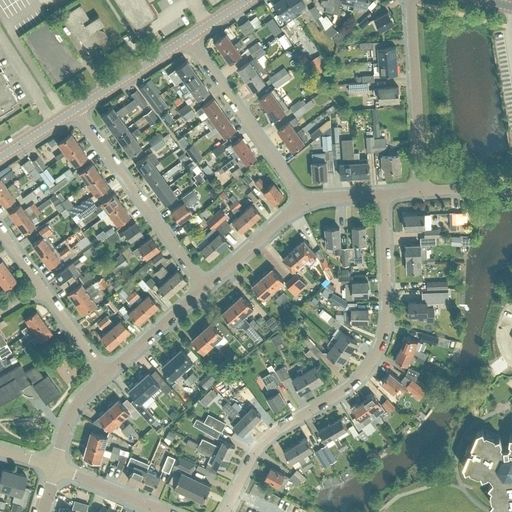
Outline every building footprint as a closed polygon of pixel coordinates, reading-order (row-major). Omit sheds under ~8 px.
[(115,0),(133,28),(156,13),(149,2),(151,0),(115,0)] [(287,0),(277,0),(274,3),(286,22),(297,15),(287,0)] [(303,0),(287,0),(297,15),(301,12),(299,8),(306,4),(303,0)] [(321,0),(320,5),(326,6),(323,18),(329,20),(331,12),(332,12),(335,1),(331,0),(321,0)] [(347,7),(353,8),(355,0),(341,0),(349,2),(347,7)] [(368,0),(355,0),(353,8),(358,10),(359,4),(367,6),(368,0)] [(340,2),(335,1),(332,12),(338,14),(340,2)] [(79,4),(62,15),(75,35),(77,34),(87,50),(93,46),(92,44),(94,43),(99,44),(104,41),(105,36),(102,31),(97,30),(95,28),(103,23),(98,15),(90,20),(79,4)] [(321,15),(315,5),(309,9),(315,18),(321,15)] [(374,18),(380,29),(394,22),(388,11),(374,18)] [(245,36),(256,29),(262,23),(257,15),(250,20),(248,18),(238,25),(245,36)] [(366,16),(358,23),(362,28),(370,21),(366,16)] [(282,26),(288,36),(294,33),(287,23),(282,26)] [(331,36),(333,38),(337,43),(346,35),(341,30),(339,32),(337,30),(331,36)] [(215,41),(223,52),(238,40),(234,43),(226,33),(215,41)] [(291,43),(285,33),(278,37),(285,48),(291,43)] [(239,40),(238,40),(223,52),(230,62),(241,54),(237,48),(242,45),(239,40)] [(248,48),(251,53),(261,46),(257,41),(248,48)] [(238,69),(246,79),(263,66),(257,58),(266,52),(261,46),(251,53),(254,57),(238,69)] [(373,56),(374,61),(397,59),(396,46),(378,47),(379,55),(373,56)] [(274,49),(268,53),(274,61),(280,57),(274,49)] [(398,72),(397,59),(374,61),(374,74),(398,72)] [(170,71),(177,81),(193,70),(186,60),(170,71)] [(267,71),(263,66),(246,79),(253,90),(265,82),(260,75),(267,71)] [(269,77),(272,82),(282,75),(288,70),(285,66),(269,77)] [(8,81),(0,67),(0,111),(13,104),(11,102),(17,99),(7,82),(8,81)] [(185,83),(188,88),(200,80),(193,70),(177,81),(172,85),(175,90),(185,83)] [(272,82),(275,86),(276,88),(286,80),(289,78),(286,73),(282,76),(282,75),(272,82)] [(188,88),(189,89),(181,94),(184,99),(189,96),(192,100),(195,98),(196,99),(207,90),(200,80),(188,88)] [(349,90),(360,89),(367,88),(367,81),(363,82),(349,82),(349,90)] [(138,88),(149,102),(157,96),(146,82),(138,88)] [(379,88),(373,88),(374,93),(379,93),(379,100),(399,99),(398,86),(379,87),(379,88)] [(259,98),(267,108),(281,97),(274,87),(259,98)] [(130,94),(137,103),(143,98),(136,89),(130,94)] [(149,102),(152,107),(156,112),(164,106),(157,96),(149,102)] [(179,96),(173,101),(176,105),(182,101),(179,96)] [(203,119),(203,120),(220,108),(213,97),(195,110),(198,115),(204,110),(208,115),(203,119)] [(289,108),(285,103),(281,97),(267,108),(274,119),(289,108)] [(147,103),(143,98),(137,103),(141,108),(147,103)] [(311,98),(303,104),(306,109),(314,103),(311,98)] [(290,106),(293,111),(303,104),(299,99),(290,106)] [(177,110),(181,115),(190,108),(187,103),(177,110)] [(335,103),(326,109),(330,115),(339,109),(335,103)] [(100,115),(107,125),(119,116),(128,110),(124,104),(115,111),(112,107),(100,115)] [(307,110),(306,109),(303,104),(293,111),(297,117),(307,110)] [(194,113),(190,108),(181,115),(184,120),(194,113)] [(206,133),(211,129),(227,117),(220,108),(203,120),(210,130),(206,133)] [(150,109),(142,115),(150,125),(157,119),(154,115),(150,109)] [(159,116),(165,124),(173,119),(167,111),(159,116)] [(107,125),(115,135),(126,127),(119,116),(107,125)] [(234,128),(227,117),(211,129),(206,133),(209,137),(218,130),(223,136),(234,128)] [(278,129),(285,139),(296,131),(292,125),(298,121),(295,117),(278,129)] [(319,126),(309,134),(314,139),(323,131),(319,126)] [(115,135),(122,145),(133,137),(140,132),(137,127),(130,132),(126,127),(115,135)] [(304,142),(304,141),(308,139),(301,128),(296,131),(285,139),(293,150),(304,142)] [(57,142),(63,150),(54,156),(57,159),(65,153),(78,144),(70,133),(57,142)] [(147,140),(151,145),(160,138),(157,133),(147,140)] [(188,143),(182,135),(176,139),(182,147),(188,143)] [(373,135),(366,136),(367,152),(374,151),(373,143),(373,135)] [(374,135),(373,135),(373,143),(374,151),(375,151),(375,153),(385,153),(384,150),(386,149),(386,137),(374,138),(374,135)] [(230,153),(233,157),(247,146),(240,136),(230,144),(235,150),(230,153)] [(129,155),(140,147),(133,137),(122,145),(129,155)] [(164,143),(160,138),(151,145),(155,150),(164,143)] [(341,177),(355,176),(354,158),(353,141),(342,142),(343,156),(345,156),(346,162),(340,163),(341,177)] [(332,142),(332,143),(332,149),(333,157),(340,157),(339,142),(332,142)] [(85,155),(78,144),(65,153),(73,164),(85,155)] [(187,153),(188,153),(193,149),(189,144),(184,149),(187,153)] [(224,148),(220,144),(211,150),(214,155),(224,148)] [(220,166),(223,170),(236,161),(239,167),(254,156),(247,146),(233,157),(220,166)] [(322,161),(312,162),(313,179),(327,178),(326,158),(333,157),(332,149),(325,149),(325,155),(322,156),(322,161)] [(155,157),(151,151),(146,155),(135,163),(142,173),(153,165),(154,165),(159,162),(155,157)] [(183,152),(177,156),(180,161),(187,156),(183,152)] [(399,154),(382,155),(382,165),(385,165),(385,174),(400,173),(399,154)] [(38,155),(31,160),(38,170),(45,165),(38,155)] [(368,158),(354,158),(355,176),(369,175),(368,160),(368,161),(368,158)] [(25,173),(31,169),(34,167),(28,159),(19,165),(25,173)] [(191,161),(184,166),(188,170),(194,166),(191,161)] [(241,173),(250,167),(247,162),(238,168),(241,173)] [(78,172),(86,183),(99,174),(91,163),(78,172)] [(142,173),(149,183),(161,175),(154,165),(153,165),(142,173)] [(34,180),(31,182),(35,187),(44,181),(34,167),(31,169),(35,176),(33,178),(34,180)] [(62,173),(64,176),(71,172),(68,168),(62,173)] [(0,176),(0,191),(6,187),(2,182),(14,174),(10,169),(0,176)] [(193,181),(196,185),(204,180),(198,171),(192,176),(195,179),(193,181)] [(73,175),(71,172),(64,176),(67,180),(73,175)] [(107,185),(99,174),(86,183),(94,194),(107,185)] [(149,183),(156,193),(167,185),(168,185),(161,175),(149,183)] [(282,193),(272,182),(267,187),(258,177),(254,182),(272,202),(282,193)] [(172,190),(168,185),(167,185),(156,193),(163,203),(180,191),(177,187),(172,190)] [(10,192),(6,187),(0,191),(0,200),(3,205),(18,194),(15,189),(10,192)] [(181,202),(169,211),(177,222),(191,212),(187,206),(198,197),(192,188),(178,198),(181,202)] [(35,195),(31,190),(22,197),(25,202),(35,195)] [(257,198),(250,190),(246,193),(254,201),(257,198)] [(100,202),(108,212),(120,203),(113,192),(100,202)] [(233,195),(229,198),(232,201),(237,207),(240,204),(233,195)] [(76,206),(74,204),(66,210),(71,216),(73,215),(92,201),(89,196),(76,206)] [(96,207),(92,201),(73,215),(71,216),(75,222),(82,217),(96,207)] [(239,231),(249,222),(240,212),(241,211),(237,207),(232,201),(228,205),(236,215),(230,220),(239,231)] [(8,212),(15,222),(36,207),(32,202),(23,209),(19,204),(8,212)] [(51,207),(56,213),(63,209),(58,202),(51,207)] [(128,214),(120,203),(108,212),(116,223),(128,214)] [(250,203),(241,211),(240,212),(249,222),(259,214),(250,203)] [(39,212),(36,207),(15,222),(23,232),(33,224),(29,218),(34,215),(35,215),(39,212)] [(219,208),(213,214),(219,222),(227,216),(219,208)] [(449,229),(460,228),(459,212),(449,212),(449,229)] [(467,212),(459,212),(460,228),(460,222),(467,222),(467,212)] [(426,236),(426,237),(431,236),(439,235),(439,228),(431,228),(430,213),(405,214),(405,228),(417,228),(417,230),(424,230),(424,236),(426,236)] [(205,221),(212,229),(219,222),(213,214),(205,221)] [(195,225),(191,220),(190,219),(181,226),(185,232),(195,225)] [(134,222),(118,233),(121,237),(126,234),(130,240),(141,232),(134,222)] [(31,243),(41,256),(54,246),(46,236),(52,232),(46,224),(38,231),(41,236),(31,243)] [(354,247),(348,247),(349,260),(354,260),(354,262),(362,261),(362,252),(360,252),(361,243),(366,243),(365,226),(352,226),(353,243),(354,243),(354,247)] [(103,238),(106,237),(114,231),(111,227),(100,234),(103,238)] [(326,236),(327,245),(333,244),(334,251),(334,254),(341,253),(339,227),(325,228),(326,230),(326,236)] [(215,229),(206,237),(217,250),(224,244),(223,244),(227,241),(218,232),(215,229)] [(118,237),(114,231),(106,237),(110,243),(118,237)] [(77,244),(81,248),(90,242),(86,237),(77,244)] [(137,247),(132,251),(135,255),(140,251),(145,257),(158,247),(150,237),(137,246),(137,247)] [(209,240),(199,249),(207,258),(210,255),(211,256),(217,250),(206,237),(209,240)] [(304,240),(293,249),(303,261),(309,256),(311,258),(316,254),(304,240)] [(83,254),(93,247),(90,242),(81,248),(80,249),(83,254)] [(405,244),(406,258),(421,257),(420,244),(405,244)] [(58,252),(54,246),(41,256),(48,266),(58,258),(69,250),(66,246),(58,252)] [(93,247),(83,254),(86,257),(95,250),(93,247)] [(293,269),(303,261),(293,249),(283,258),(293,269)] [(107,263),(114,272),(127,263),(120,253),(107,263)] [(150,260),(154,265),(159,262),(164,257),(160,253),(150,260)] [(324,256),(319,258),(323,268),(328,265),(324,256)] [(72,262),(54,275),(62,285),(80,272),(76,267),(82,263),(78,257),(72,262)] [(421,257),(406,258),(407,258),(407,271),(421,271),(421,262),(427,262),(434,262),(434,257),(421,257)] [(162,266),(158,269),(162,274),(166,271),(162,266)] [(272,267),(262,276),(274,289),(284,280),(272,267)] [(0,282),(0,283),(4,288),(15,279),(8,269),(0,274),(0,282)] [(154,272),(159,277),(162,274),(158,269),(154,272)] [(176,269),(166,278),(175,288),(185,280),(176,269)] [(89,271),(80,277),(83,282),(92,276),(89,271)] [(104,277),(108,285),(115,280),(110,273),(104,277)] [(296,273),(291,278),(301,289),(306,285),(296,273)] [(341,276),(341,282),(345,282),(346,298),(347,299),(354,299),(353,295),(368,294),(368,281),(353,281),(353,275),(341,276)] [(262,276),(252,285),(264,298),(274,289),(262,276)] [(67,293),(74,302),(103,281),(100,277),(84,289),(80,283),(67,293)] [(145,291),(149,287),(141,278),(137,282),(145,291)] [(166,278),(156,287),(165,297),(175,288),(166,278)] [(291,278),(286,283),(296,294),(301,289),(291,278)] [(121,285),(121,284),(117,280),(111,285),(115,290),(121,285)] [(427,281),(427,288),(448,288),(447,280),(427,281)] [(106,285),(103,281),(74,302),(81,312),(94,302),(90,297),(97,291),(94,287),(98,285),(101,288),(106,285)] [(134,290),(130,294),(133,298),(138,295),(134,290)] [(283,291),(279,295),(284,301),(288,297),(283,291)] [(434,319),(433,302),(448,301),(448,291),(428,291),(428,301),(427,301),(422,301),(409,302),(409,315),(417,315),(418,320),(434,319)] [(349,308),(351,308),(356,308),(356,301),(348,301),(333,292),(328,298),(344,308),(349,308)] [(130,294),(125,298),(128,303),(133,298),(130,294)] [(147,294),(138,303),(147,313),(156,304),(147,294)] [(242,294),(232,303),(243,316),(253,307),(242,294)] [(118,295),(114,298),(122,308),(126,304),(118,295)] [(279,295),(275,299),(280,304),(284,301),(279,295)] [(117,308),(109,299),(104,303),(112,312),(117,308)] [(138,303),(128,312),(137,322),(147,313),(138,303)] [(234,324),(243,316),(232,303),(222,311),(234,324)] [(98,318),(107,312),(104,308),(95,313),(98,318)] [(351,308),(349,308),(349,314),(351,313),(351,321),(368,321),(368,308),(356,308),(351,308)] [(20,329),(24,334),(43,321),(35,310),(24,318),(28,324),(20,329)] [(348,322),(350,315),(340,312),(338,319),(348,322)] [(275,318),(281,324),(286,319),(281,313),(275,318)] [(106,315),(101,319),(118,338),(128,330),(119,320),(114,324),(106,315)] [(342,322),(332,315),(328,321),(338,328),(342,322)] [(5,319),(7,325),(14,322),(11,316),(5,319)] [(278,325),(271,317),(266,322),(273,329),(278,325)] [(218,318),(213,323),(211,321),(202,330),(213,343),(223,334),(227,339),(233,334),(218,318)] [(253,318),(249,322),(256,330),(256,329),(260,326),(258,324),(253,318)] [(101,319),(97,323),(101,327),(105,324),(109,328),(100,337),(109,347),(118,338),(101,319)] [(51,332),(43,321),(24,334),(21,337),(25,342),(36,334),(40,340),(51,332)] [(245,325),(250,331),(252,334),(257,330),(256,329),(256,330),(249,322),(245,325)] [(203,351),(213,343),(202,330),(192,338),(203,351)] [(333,335),(330,339),(349,353),(357,342),(342,331),(338,338),(333,335)] [(420,339),(437,343),(439,336),(422,332),(420,339)] [(405,335),(401,346),(412,352),(418,355),(425,358),(427,353),(414,348),(417,340),(405,335)] [(250,340),(258,348),(263,343),(255,336),(250,340)] [(314,344),(311,341),(308,337),(304,341),(307,344),(310,348),(318,357),(323,352),(315,343),(314,344)] [(330,339),(327,343),(332,346),(327,353),(341,363),(349,353),(330,339)] [(0,345),(0,357),(11,351),(5,342),(0,345)] [(401,346),(395,359),(407,364),(412,352),(401,346)] [(181,348),(171,356),(183,369),(193,361),(181,348)] [(313,361),(318,357),(310,348),(305,353),(313,361)] [(218,349),(214,352),(219,358),(223,354),(218,349)] [(173,378),(183,369),(171,356),(161,365),(173,378)] [(0,403),(22,391),(20,388),(31,382),(32,384),(32,385),(45,402),(59,392),(47,374),(43,377),(35,365),(24,371),(20,364),(0,375),(0,403)] [(281,380),(275,370),(271,364),(267,367),(270,372),(268,373),(275,384),(281,380)] [(281,380),(284,378),(290,375),(283,365),(278,368),(278,369),(275,370),(281,380)] [(305,365),(301,367),(312,386),(323,379),(315,365),(307,369),(305,365)] [(409,366),(406,373),(416,379),(419,371),(409,366)] [(301,367),(297,369),(300,374),(292,378),(301,393),(312,386),(301,367)] [(172,387),(157,371),(152,375),(148,371),(138,380),(150,393),(159,385),(166,393),(172,387)] [(209,371),(199,381),(206,389),(217,379),(209,371)] [(192,372),(188,376),(193,381),(197,378),(192,372)] [(393,392),(398,387),(403,391),(407,386),(401,382),(402,382),(390,372),(382,382),(393,392)] [(271,395),(267,397),(274,408),(285,402),(279,390),(275,384),(268,373),(261,377),(271,395)] [(188,376),(184,379),(189,385),(193,381),(188,376)] [(150,393),(138,380),(138,381),(134,384),(134,383),(133,383),(129,387),(130,388),(129,389),(136,397),(136,398),(131,402),(144,417),(150,412),(146,407),(141,401),(150,393)] [(425,390),(414,380),(408,388),(419,397),(425,390)] [(207,392),(214,398),(218,394),(212,388),(207,392)] [(373,393),(362,401),(370,411),(374,417),(378,414),(385,409),(381,404),(373,393)] [(395,405),(387,397),(382,403),(390,411),(395,405)] [(118,398),(108,407),(120,420),(130,411),(118,398)] [(227,401),(222,406),(232,416),(233,415),(235,417),(230,421),(242,434),(252,424),(240,413),(238,411),(237,410),(231,405),(230,404),(227,401)] [(235,401),(231,405),(237,410),(238,411),(242,407),(235,401)] [(357,415),(352,418),(358,429),(364,425),(371,420),(375,426),(379,423),(374,417),(370,411),(362,401),(352,409),(357,415)] [(244,408),(240,413),(252,424),(261,415),(251,406),(247,411),(244,408)] [(98,415),(110,429),(120,420),(108,407),(98,415)] [(378,414),(374,417),(379,423),(383,420),(378,414)] [(331,426),(336,434),(347,428),(341,417),(329,423),(331,426)] [(217,437),(221,431),(196,418),(193,424),(217,437)] [(225,423),(215,418),(212,425),(221,430),(225,423)] [(129,422),(125,426),(130,431),(134,428),(129,422)] [(340,450),(341,450),(344,455),(347,453),(344,448),(340,442),(336,434),(331,426),(329,423),(318,430),(325,441),(332,437),(340,450)] [(353,424),(348,427),(354,436),(356,435),(358,439),(361,437),(358,433),(353,424)] [(125,426),(121,429),(126,435),(130,431),(125,426)] [(511,434),(510,434),(509,440),(510,443),(509,443),(510,444),(508,446),(504,446),(502,445),(502,444),(501,444),(502,441),(500,435),(493,438),(486,435),(483,428),(477,430),(463,463),(465,469),(472,466),(479,469),(482,476),(488,474),(488,473),(490,474),(493,478),(493,480),(492,480),(488,485),(494,489),(495,497),(490,503),(495,506),(511,505),(511,508),(511,434)] [(363,429),(358,433),(361,437),(363,440),(368,436),(363,429)] [(174,432),(169,430),(165,436),(171,439),(174,432)] [(91,431),(87,444),(104,448),(108,436),(91,431)] [(202,437),(200,443),(204,445),(211,449),(217,452),(229,457),(234,445),(223,440),(220,446),(202,437)] [(314,464),(310,457),(307,452),(313,449),(306,437),(295,444),(300,453),(303,457),(308,465),(309,467),(314,464)] [(200,443),(197,449),(211,455),(208,461),(212,463),(223,469),(229,457),(217,452),(211,449),(204,445),(200,443)] [(327,443),(321,447),(327,458),(333,454),(327,443)] [(104,448),(87,444),(83,456),(93,459),(93,461),(98,462),(99,461),(100,461),(102,454),(119,458),(117,466),(122,468),(127,457),(118,453),(119,453),(112,451),(104,448)] [(305,469),(309,467),(308,465),(303,457),(300,453),(295,444),(284,451),(291,461),(295,467),(301,464),(305,469)] [(327,458),(321,447),(315,451),(321,461),(327,458)] [(161,468),(169,472),(175,457),(168,454),(161,468)] [(188,459),(201,465),(204,460),(190,454),(188,459)] [(133,467),(128,478),(141,484),(147,470),(149,464),(131,456),(127,464),(133,467)] [(172,469),(166,481),(175,485),(174,487),(203,501),(211,484),(186,473),(188,470),(191,471),(195,463),(179,456),(172,469)] [(216,473),(198,464),(196,468),(214,477),(216,473)] [(282,490),(286,482),(289,476),(284,474),(284,473),(271,466),(265,478),(272,482),(271,484),(282,490)] [(0,494),(0,495),(2,489),(8,491),(13,471),(1,468),(0,472),(0,494)] [(297,469),(294,473),(302,480),(303,481),(307,477),(297,469)] [(160,475),(147,470),(141,484),(155,489),(160,475)] [(13,471),(8,491),(14,492),(11,500),(24,504),(28,487),(22,485),(25,475),(13,471)] [(296,486),(301,480),(303,481),(302,480),(294,473),(288,479),(296,486)] [(75,500),(73,507),(86,511),(88,504),(75,500)] [(0,503),(0,511),(11,511),(13,504),(1,501),(0,503)]
